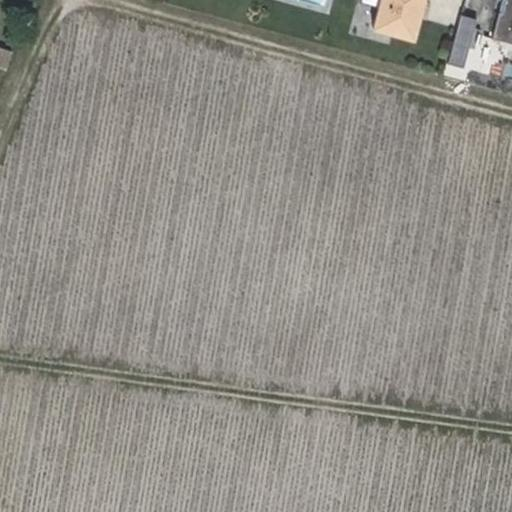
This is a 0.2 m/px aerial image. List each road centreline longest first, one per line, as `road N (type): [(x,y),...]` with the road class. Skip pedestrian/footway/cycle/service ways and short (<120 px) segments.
road 1 (track): [(0,156),(66,0),(511,113)]
road 2 (track): [(0,360),(511,429)]
